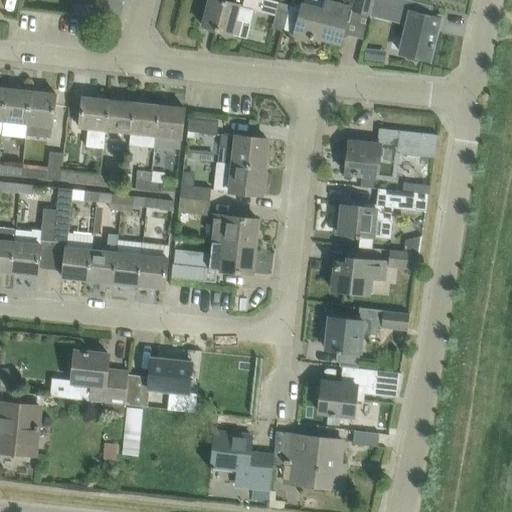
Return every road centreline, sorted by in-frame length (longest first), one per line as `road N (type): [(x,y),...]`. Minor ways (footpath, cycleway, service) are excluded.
road 1 (unclassified): [(309,80),(284,331),(0,302)]
road 2 (residential): [(401,511),(465,96)]
road 3 (residential): [(309,80),(130,64)]
road 4 (residential): [(465,96),(309,80)]
road 5 (residential): [(130,64),(0,50)]
